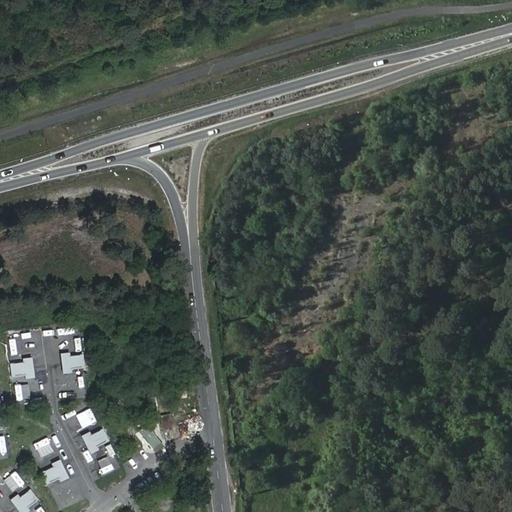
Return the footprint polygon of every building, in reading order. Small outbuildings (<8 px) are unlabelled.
[(71,329),(57,330),(57,337),(71,336),(71,329)] [(26,348),(25,334),(8,335),(9,350),(26,348)] [(79,355),(74,356),(74,361),(67,362),(67,364),(74,363),(75,368),(80,367),(79,355)] [(74,361),(74,356),(64,357),(65,369),(75,368),(74,363),(67,364),(67,362),(74,361)] [(27,363),(17,364),(17,369),(25,368),(25,370),(18,371),(18,376),(28,375),(27,363)] [(17,369),(17,364),(12,364),(13,376),(18,376),(18,371),(25,370),(25,368),(17,369)] [(78,381),(63,382),(64,397),(79,396),(78,381)] [(147,416),(155,417),(156,406),(148,405),(147,416)] [(88,411),(74,417),(80,430),(94,424),(88,411)] [(146,443),(154,436),(146,426),(137,433),(146,443)] [(99,431),(95,433),(97,438),(90,441),(91,443),(98,440),(100,444),(105,442),(99,431)] [(97,438),(95,433),(86,438),(91,448),(100,444),(98,440),(91,443),(90,441),(97,438)] [(151,450),(159,443),(154,436),(146,443),(151,450)] [(159,443),(151,450),(154,453),(163,447),(159,443)] [(109,445),(104,448),(108,458),(114,456),(109,445)] [(33,457),(37,467),(42,464),(38,455),(33,457)] [(57,465),(48,470),(50,474),(57,471),(57,473),(51,476),(53,481),(62,477),(57,465)] [(50,474),(48,470),(43,472),(48,483),(53,481),(51,476),(57,473),(57,471),(50,474)] [(27,492),(23,495),(26,498),(19,503),(21,505),(27,500),(30,505),(34,501),(27,492)] [(26,498),(23,495),(15,500),(22,510),(30,505),(27,500),(21,505),(19,503),(26,498)]
